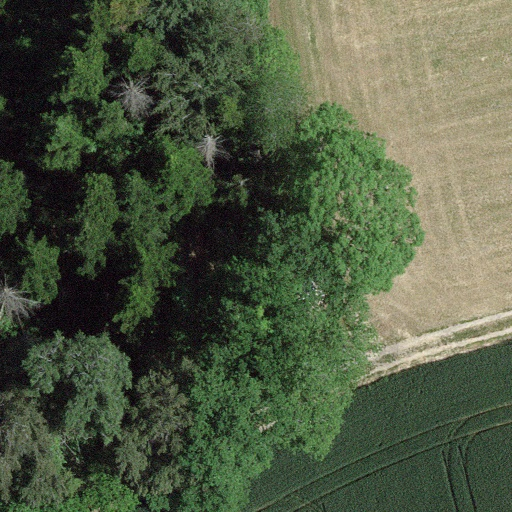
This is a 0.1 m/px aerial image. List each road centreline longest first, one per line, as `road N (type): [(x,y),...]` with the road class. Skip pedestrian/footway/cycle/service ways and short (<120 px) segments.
road 1 (track): [(204,0),(298,383)]
road 2 (track): [(0,510),(298,383)]
road 3 (track): [(298,383),(511,325)]
